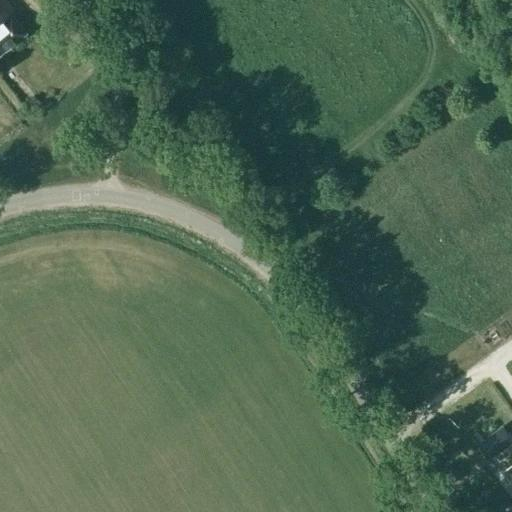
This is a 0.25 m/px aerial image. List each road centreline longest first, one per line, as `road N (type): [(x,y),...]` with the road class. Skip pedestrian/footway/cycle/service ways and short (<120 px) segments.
road 1 (unclassified): [(0,211),(80,186),(226,226),(334,332),(450,511)]
road 2 (unknown): [(29,0),(106,78),(116,116),(115,193)]
